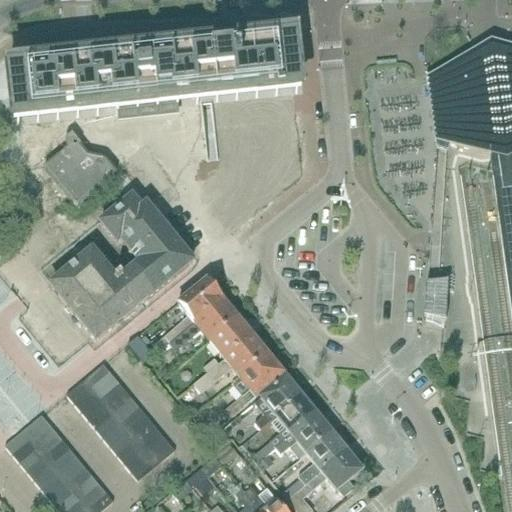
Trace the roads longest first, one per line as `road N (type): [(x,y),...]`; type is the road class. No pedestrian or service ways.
road 1 (residential): [(341,173),(265,242),(258,262),(326,351),(364,353)]
road 2 (residential): [(364,353),(373,216),(341,173)]
road 3 (residential): [(327,0),(341,173)]
road 4 (residential): [(438,454),(420,417),(364,353)]
